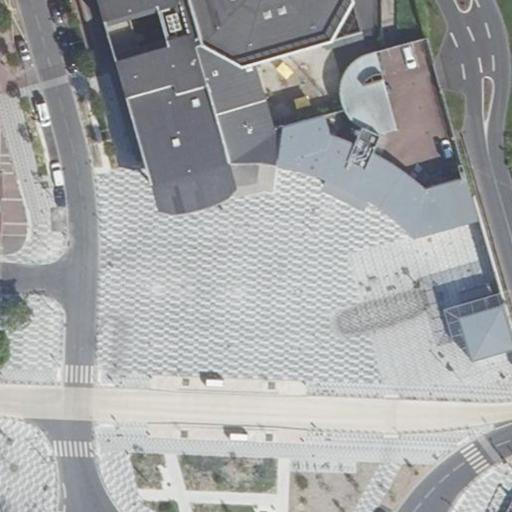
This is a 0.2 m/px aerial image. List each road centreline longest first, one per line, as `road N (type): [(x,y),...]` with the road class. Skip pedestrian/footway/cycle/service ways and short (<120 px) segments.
road 1 (residential): [(31,0),(80,179),(77,406)]
road 2 (residential): [(462,0),(482,60),(487,157),(511,243)]
road 3 (unclassified): [(416,511),(449,473),(511,441)]
